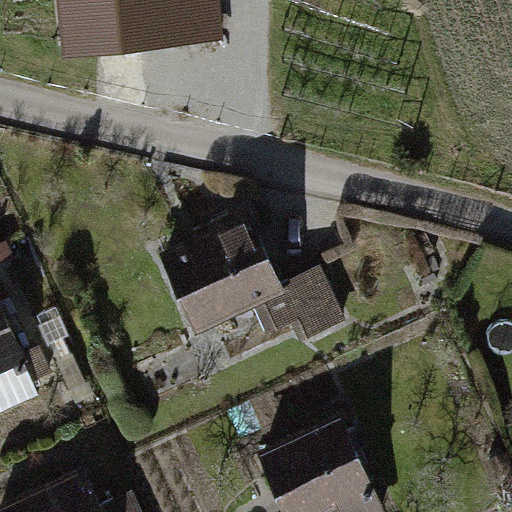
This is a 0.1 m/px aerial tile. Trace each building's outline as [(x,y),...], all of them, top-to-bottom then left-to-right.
[(73,0),(77,43),(211,30),(208,0),(73,0)] [(328,268),(287,286),(256,217),(170,256),(207,339),(269,312),(279,334),(303,324),(312,343),(354,324),(328,268)] [(0,383),(30,370),(0,303),(0,383)] [(388,511),(348,420),(264,458),(287,511),(388,511)] [(108,511),(87,465),(0,505),(0,511),(108,511)]
